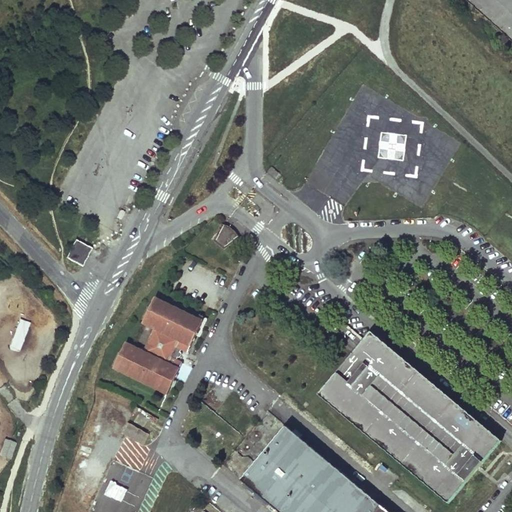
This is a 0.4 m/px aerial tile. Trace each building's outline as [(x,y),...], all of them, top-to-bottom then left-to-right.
[(348,104),(309,186),(347,204),(359,179),(368,178),(423,204),(436,176),(432,174),(431,166),(417,167),(413,174),(405,175),(402,137),(392,132),(378,133),(380,157),(353,159),(347,156),(345,136),(356,135),(362,138),(363,136),(374,135),(373,130),(379,117),(368,112),(368,109),(361,110),(348,104)] [(227,245),(236,236),(232,231),(229,229),(223,226),(221,232),(218,237),(227,245)] [(90,248),(73,238),(64,255),(82,264),(90,248)] [(45,301),(34,290),(26,297),(37,309),(45,301)] [(106,363),(161,390),(176,357),(171,354),(175,345),(181,348),(196,315),(148,291),(136,318),(146,324),(137,344),(119,335),(106,363)] [(30,320),(21,317),(11,343),(20,346),(30,320)] [(496,435),(366,326),(313,390),(443,498),(496,435)] [(388,511),(262,405),(217,459),(280,511),(388,511)] [(233,422),(226,416),(221,421),(229,428),(233,422)] [(143,429),(122,417),(120,420),(141,433),(143,429)] [(15,442),(5,439),(0,453),(0,455),(10,458),(15,442)] [(130,471),(123,480),(139,493),(146,484),(130,471)]
